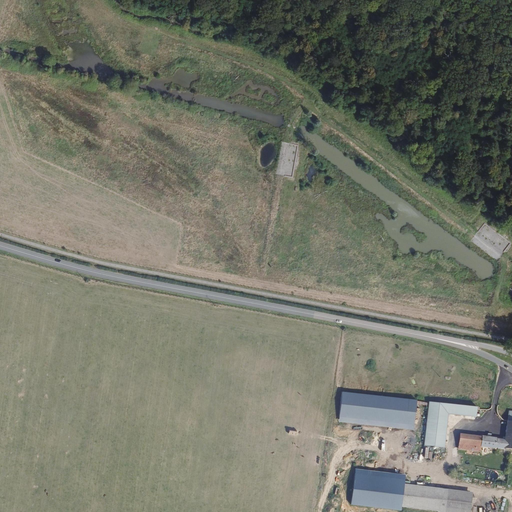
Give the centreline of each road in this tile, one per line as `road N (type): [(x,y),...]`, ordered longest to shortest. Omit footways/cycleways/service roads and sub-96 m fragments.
road 1 (secondary): [(0,245),(91,272),(454,342)]
road 2 (track): [(396,0),(511,39)]
road 3 (track): [(320,511),(342,446),(374,449),(384,466)]
